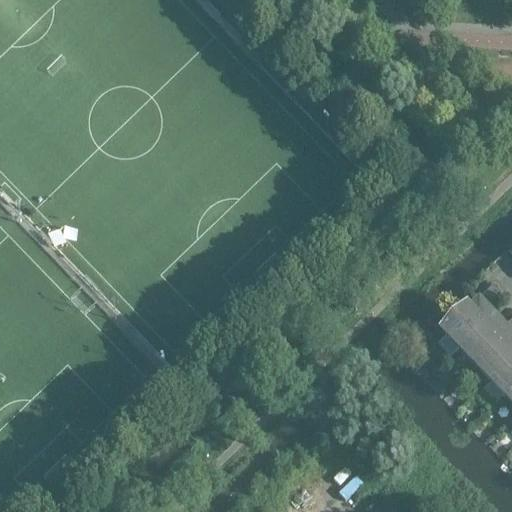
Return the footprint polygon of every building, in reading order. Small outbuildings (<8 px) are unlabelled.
[(487,304),(498,293),(493,288),(482,299),(487,304)] [(460,352),(493,321),(479,306),(469,315),(467,313),(444,335),(446,338),(439,345),(452,358),(459,351),(460,352)] [(475,368),(508,336),(511,339),(511,337),(511,327),(506,333),(493,321),(460,352),(475,368)] [(490,384),(511,362),(511,339),(508,336),(475,368),(490,384)] [(505,399),(511,392),(511,362),(490,384),(491,385),(484,392),(497,405),(504,398),(505,399)] [(384,511),(367,494),(352,508),(355,511),(384,511)]
